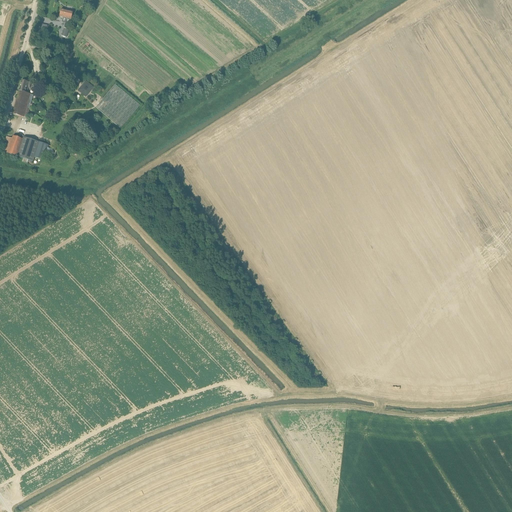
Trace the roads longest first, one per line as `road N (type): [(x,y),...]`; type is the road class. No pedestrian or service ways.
road 1 (track): [(273,395),(335,393),(377,400),(383,412),(275,409),(223,419),(157,441),(27,511)]
road 2 (unclassified): [(0,126),(36,0)]
road 3 (track): [(383,412),(466,416),(511,408)]
